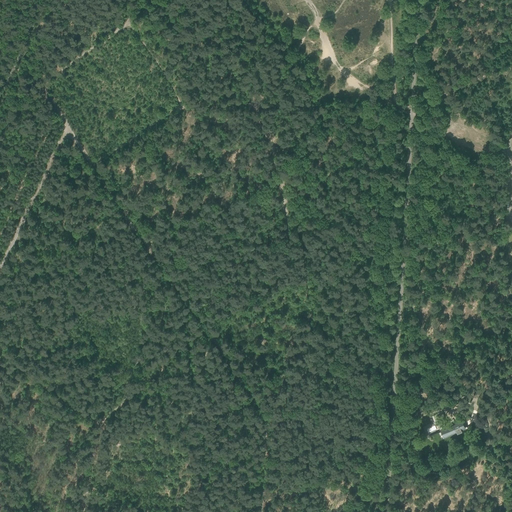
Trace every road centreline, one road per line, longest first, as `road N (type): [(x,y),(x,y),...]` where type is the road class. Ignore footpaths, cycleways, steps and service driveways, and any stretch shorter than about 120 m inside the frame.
road 1 (track): [(305,278),(347,257),(366,236),(445,236),(463,247),(511,323)]
road 2 (track): [(82,511),(102,417),(204,327)]
road 3 (track): [(187,300),(67,128)]
road 4 (track): [(305,278),(287,241),(279,175),(253,106)]
road 5 (track): [(67,128),(0,271)]
road 6 (track): [(204,327),(265,417),(264,452)]
road 7 (track): [(44,83),(129,23),(146,0)]
road 8 (track): [(509,155),(461,144),(396,104)]
road 9 (track): [(0,352),(100,424)]
